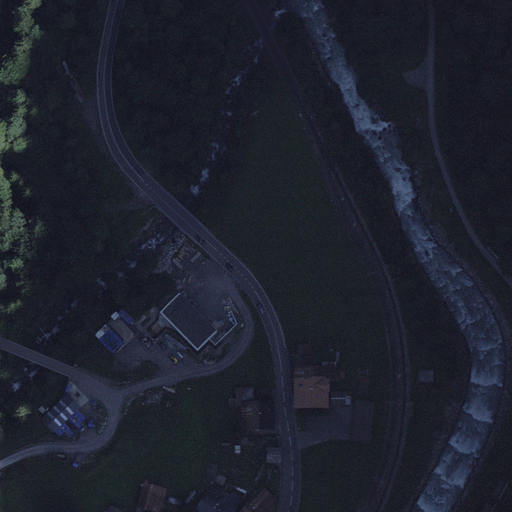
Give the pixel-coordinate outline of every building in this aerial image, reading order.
[(43,71),(48,82),(59,76),(53,65),(43,71)] [(103,188),(98,193),(106,204),(112,199),(103,188)] [(185,251),(178,261),(184,266),(191,255),(185,251)] [(93,337),(114,357),(143,328),(122,307),(93,337)] [(298,347),(299,354),(311,353),(310,346),(298,347)] [(300,381),(299,404),(312,404),(312,369),(294,369),(294,381),(300,381)] [(337,379),(337,369),(312,369),(312,404),(327,404),(328,380),(337,379)] [(419,372),(419,382),(433,382),(433,371),(419,372)] [(359,393),(369,394),(369,376),(360,376),(359,393)] [(242,388),(237,388),(236,406),(242,406),(242,428),(259,428),(258,397),(257,397),(253,397),(253,389),(242,389),(242,388)] [(269,390),(257,391),(257,397),(258,397),(259,428),(274,428),(274,406),(270,406),(269,390)] [(334,394),(334,404),(343,404),(343,394),(334,394)] [(77,408),(66,397),(43,419),(54,431),(77,408)] [(352,440),(371,442),(375,401),(356,399),(352,440)] [(268,449),(267,461),(280,462),(280,450),(268,449)] [(144,484),(139,506),(157,511),(159,511),(166,491),(144,484)] [(232,511),(242,499),(232,493),(229,497),(216,487),(212,493),(210,492),(195,511),(232,511)] [(248,506),(242,511),(269,511),(272,509),(270,507),(276,500),(262,489),(253,499),(251,497),(245,503),(248,506)]
